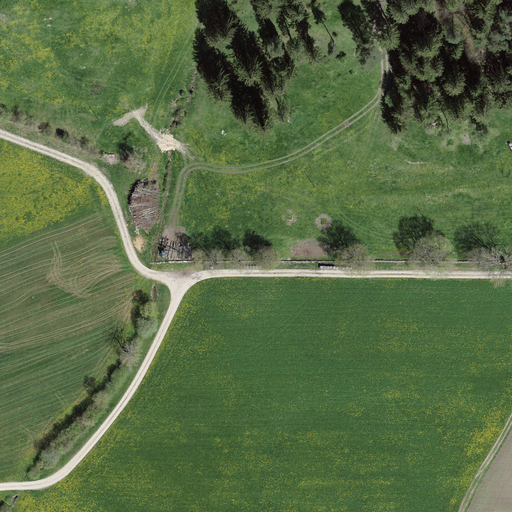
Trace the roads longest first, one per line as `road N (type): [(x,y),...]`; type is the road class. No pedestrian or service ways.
road 1 (track): [(511,277),(186,280),(144,380),(110,424),(57,481),(0,489)]
road 2 (track): [(186,280),(138,269),(107,184),(82,165),(0,134)]
